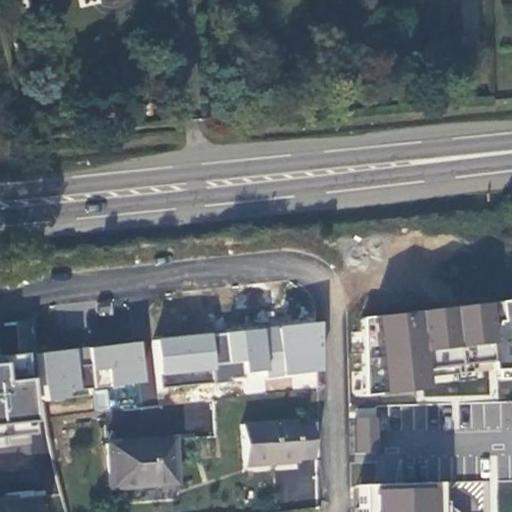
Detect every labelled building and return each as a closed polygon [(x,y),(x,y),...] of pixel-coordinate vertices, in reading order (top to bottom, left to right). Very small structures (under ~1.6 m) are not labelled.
[(511,297),(361,317),(364,395),(380,391),(380,393),(423,388),(422,376),(421,368),(488,360),(489,368),(489,369),(497,368),(497,377),(511,376),(511,297)] [(311,322),(255,329),(260,370),(261,376),(313,370),(311,322)] [(226,382),(226,381),(226,379),(239,377),(238,373),(260,370),(255,329),(255,328),(202,335),(208,383),(208,384),(226,382)] [(208,383),(202,335),(149,341),(155,389),(208,383)] [(136,384),(131,343),(83,349),(88,389),(136,384)] [(61,392),(88,389),(83,349),(34,354),(34,355),(38,395),(39,401),(62,399),(61,392)] [(0,356),(0,437),(27,435),(19,354),(0,356)] [(421,368),(422,376),(489,368),(488,360),(421,368)] [(377,451),(375,416),(354,417),(355,452),(377,451)] [(238,425),(241,465),(296,461),(295,457),(312,457),(310,422),(293,423),(293,421),(238,425)] [(168,438),(102,442),(104,487),(170,483),(168,438)] [(434,511),(433,482),(355,484),(356,508),(364,508),(363,511),(434,511)] [(34,511),(33,495),(0,497),(0,511),(34,511)]
